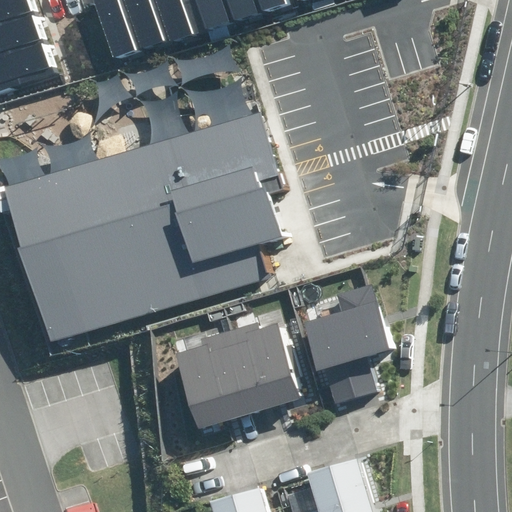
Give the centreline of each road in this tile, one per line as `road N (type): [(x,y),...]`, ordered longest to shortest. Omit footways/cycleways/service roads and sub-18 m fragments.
road 1 (residential): [(476,392),(195,476)]
road 2 (tertiary): [(511,145),(477,299),(476,392)]
road 3 (tertiary): [(476,392),(479,511)]
